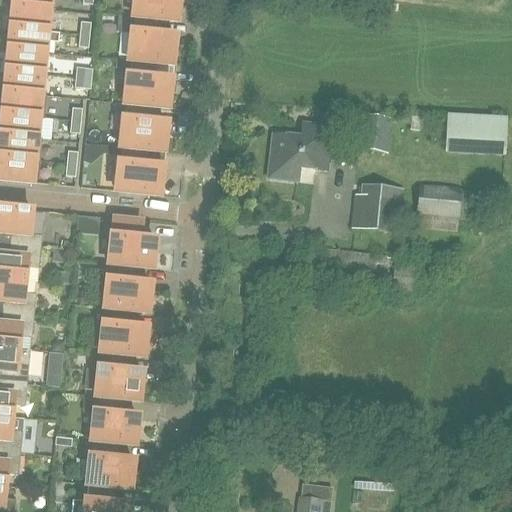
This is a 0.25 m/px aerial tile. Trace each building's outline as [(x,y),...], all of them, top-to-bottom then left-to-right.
[(12,0),(11,9),(13,9),(13,8),(49,12),(50,0),(12,0)] [(135,0),(133,18),(159,21),(177,23),(177,18),(181,19),(182,9),(178,8),(178,0),(135,0)] [(13,8),(13,9),(9,30),(11,31),(11,30),(47,33),(49,12),(13,8)] [(158,32),(159,21),(133,18),(129,62),(154,64),(172,66),(175,39),(159,37),(160,32),(158,32)] [(89,37),(91,25),(80,24),(79,36),(89,37)] [(7,52),(9,52),(9,51),(45,55),(46,42),(57,44),(58,34),(47,33),(11,30),(11,31),(7,52)] [(88,50),(89,37),(79,36),(78,49),(88,50)] [(9,51),(9,52),(5,73),(7,74),(7,73),(43,76),(45,55),(9,51)] [(153,76),(154,64),(129,62),(124,106),(150,108),(168,110),(171,82),(155,81),(156,76),(153,76)] [(75,79),(91,81),(92,71),(76,69),(75,79)] [(7,73),(7,74),(2,95),(5,95),(5,94),(41,97),(43,77),(43,76),(7,73)] [(74,89),(90,91),(91,81),(75,79),(74,89)] [(5,94),(5,95),(0,116),(2,117),(3,116),(38,119),(43,120),(45,98),(41,97),(5,94)] [(150,108),(124,106),(120,149),(146,152),(164,153),(166,126),(151,124),(151,119),(149,119),(150,108)] [(71,122),(81,123),(82,111),(72,110),(71,122)] [(3,116),(2,117),(0,128),(0,137),(0,138),(1,137),(36,140),(38,119),(3,116)] [(388,153),(391,120),(361,116),(357,148),(388,153)] [(504,156),(505,118),(447,116),(445,153),(504,156)] [(70,135),(80,136),(81,123),(71,122),(70,135)] [(298,168),(319,170),(327,171),(332,127),(300,123),(299,139),(272,135),(267,179),(296,183),(298,168)] [(1,137),(0,138),(0,139),(0,158),(39,163),(41,141),(36,140),(1,137)] [(146,152),(120,149),(115,193),(159,197),(162,169),(147,168),(147,163),(163,165),(164,153),(146,152)] [(67,165),(77,166),(78,154),(68,153),(67,165)] [(0,158),(0,181),(32,184),(32,180),(37,181),(38,164),(39,163),(0,158)] [(65,178),(75,179),(77,166),(67,165),(65,178)] [(399,234),(403,190),(361,186),(360,196),(355,196),(352,229),(399,234)] [(457,232),(461,192),(419,187),(415,228),(457,232)] [(29,236),(31,212),(0,209),(0,233),(15,235),(14,246),(40,249),(41,237),(29,236)] [(141,223),(114,220),(112,238),(111,238),(108,265),(109,265),(134,268),(152,270),(155,242),(139,241),(140,236),(137,235),(139,224),(141,224),(141,223)] [(256,398),(270,244),(232,241),(220,394),(256,398)] [(0,256),(0,279),(24,282),(26,269),(38,271),(40,249),(14,246),(12,258),(0,256)] [(298,283),(319,286),(410,298),(415,260),(303,246),(298,283)] [(134,268),(109,265),(108,282),(106,282),(104,310),(105,310),(130,312),(148,314),(151,286),(135,285),(135,280),(133,280),(134,268)] [(24,282),(0,279),(0,302),(8,303),(7,315),(33,317),(36,295),(23,294),(24,282)] [(99,354),(100,354),(125,357),(143,358),(146,330),(131,329),(131,324),(129,324),(130,312),(105,310),(103,326),(102,326),(99,354)] [(6,326),(0,325),(0,348),(18,351),(19,338),(31,339),(33,317),(7,315),(6,326)] [(0,384),(27,386),(30,352),(18,351),(0,348),(0,371),(1,372),(0,384)] [(95,398),(96,398),(121,401),(139,402),(142,375),(126,373),(127,368),(124,368),(125,357),(100,354),(99,371),(98,370),(95,398)] [(0,385),(0,418),(11,419),(12,407),(25,408),(27,386),(0,384),(0,385)] [(121,401),(96,398),(95,415),(93,415),(91,442),(92,442),(117,445),(135,446),(138,419),(122,417),(122,413),(120,412),(121,401)] [(23,421),(11,419),(0,418),(0,453),(20,455),(23,421)] [(117,445),(92,442),(90,459),(89,459),(86,486),(87,486),(112,489),(130,491),(133,463),(118,462),(118,457),(116,456),(117,445)] [(0,487),(4,488),(5,475),(18,477),(20,455),(0,453),(0,487)] [(362,499),(399,500),(399,485),(362,484),(362,499)] [(112,489),(87,486),(86,503),(85,503),(83,511),(128,511),(129,507),(113,506),(114,501),(111,500),(112,489)] [(4,488),(0,487),(0,511),(14,511),(2,510),(4,488)] [(321,511),(323,502),(298,499),(295,511),(321,511)]
